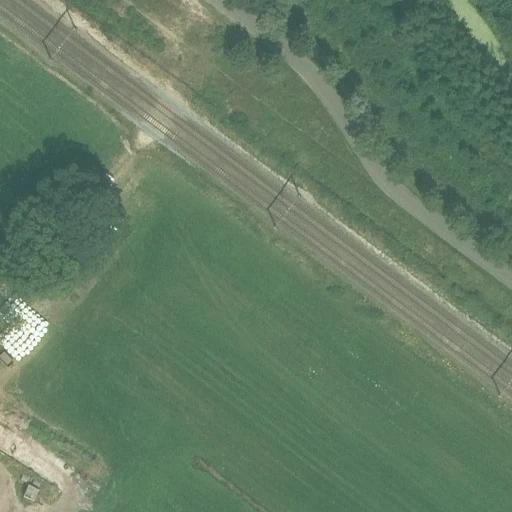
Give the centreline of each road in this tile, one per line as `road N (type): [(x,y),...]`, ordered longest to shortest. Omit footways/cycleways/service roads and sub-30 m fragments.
road 1 (unclassified): [(511,282),(415,210),(290,56),(215,0)]
road 2 (unclassified): [(0,286),(138,148)]
